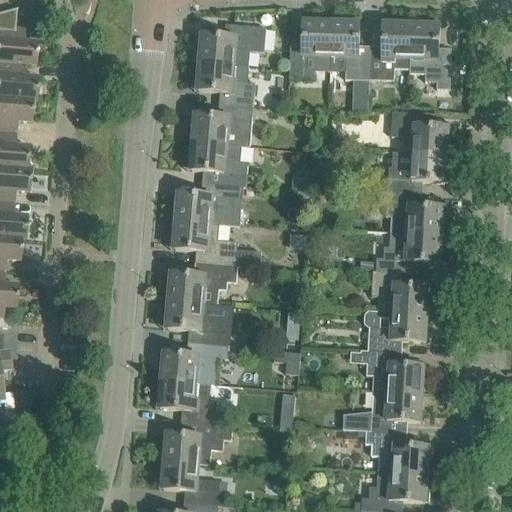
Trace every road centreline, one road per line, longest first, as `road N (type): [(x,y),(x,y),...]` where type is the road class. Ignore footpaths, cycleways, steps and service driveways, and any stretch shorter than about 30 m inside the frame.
road 1 (tertiary): [(87,511),(115,418),(152,0)]
road 2 (residential): [(476,511),(507,0)]
road 3 (residential): [(0,438),(40,432),(70,37),(62,0)]
